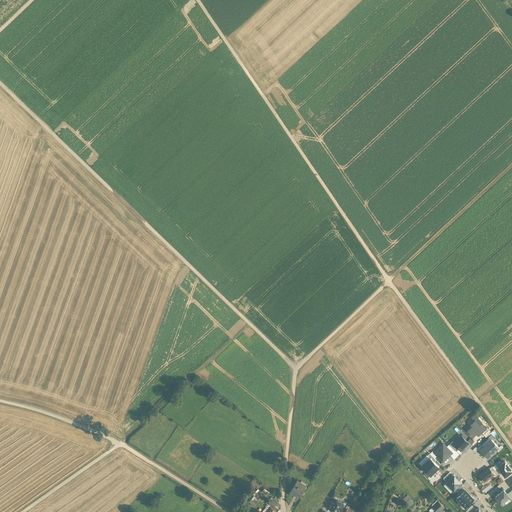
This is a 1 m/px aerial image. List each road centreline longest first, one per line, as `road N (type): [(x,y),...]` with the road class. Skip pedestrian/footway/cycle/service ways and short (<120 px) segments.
road 1 (track): [(295,368),(0,83)]
road 2 (track): [(388,282),(196,0)]
road 3 (track): [(250,325),(119,444),(22,511)]
road 4 (track): [(282,511),(295,368),(388,282)]
road 5 (track): [(227,511),(119,444),(0,402)]
road 6 (track): [(454,511),(321,346)]
road 7 (track): [(511,447),(388,282)]
road 8 (track): [(511,165),(387,281)]
